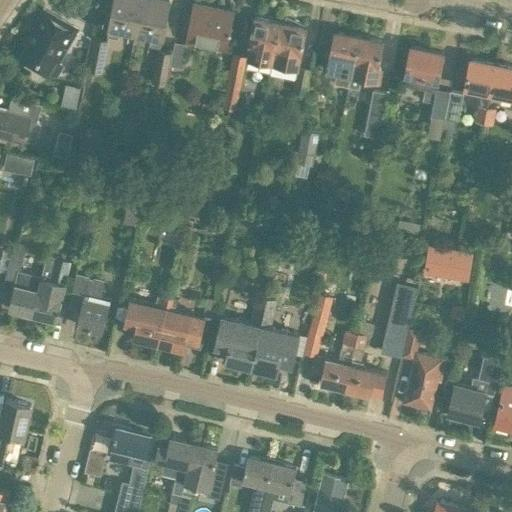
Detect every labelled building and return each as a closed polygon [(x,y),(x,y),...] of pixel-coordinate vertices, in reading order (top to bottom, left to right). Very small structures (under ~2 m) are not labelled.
[(134,30),(140,0),(111,0),(105,34),(116,36),(118,27),(134,30)] [(166,0),(140,0),(134,30),(149,33),(148,43),(158,45),(166,0)] [(233,9),(193,1),(186,38),(226,46),(233,9)] [(77,27),(43,7),(30,29),(34,31),(20,56),(32,64),(31,65),(31,66),(30,68),(30,69),(30,71),(30,72),(31,74),(32,75),(32,76),(34,77),(34,78),(35,78),(37,79),(39,79),(41,79),(41,78),(43,78),(44,77),(45,77),(46,75),(48,72),(46,71),(55,57),(58,59),(77,27)] [(247,67),(270,71),(272,60),(280,19),(255,14),(249,43),(250,43),(248,51),(249,53),(247,67)] [(270,72),(295,77),(305,24),(280,19),(272,60),(270,71),(270,72)] [(356,45),(358,34),(334,29),(327,64),(340,67),(337,83),(349,85),(353,64),(354,59),(356,45)] [(383,39),(358,34),(356,45),(353,64),(349,85),(359,87),(361,75),(379,79),(381,67),(378,62),(383,39)] [(105,38),(92,36),(83,83),(88,84),(91,69),(99,70),(105,38)] [(186,43),(173,40),(169,64),(182,66),(186,43)] [(449,89),(436,86),(443,52),(410,45),(405,72),(403,84),(425,88),(423,99),(433,101),(431,114),(444,116),(449,89)] [(170,51),(157,49),(151,80),(164,82),(170,51)] [(246,55),(235,53),(224,106),(236,108),(246,55)] [(491,84),(495,62),(469,57),(464,85),(478,88),(475,103),(478,104),(475,120),(484,121),(491,84)] [(491,84),(484,121),(493,123),(496,107),(488,105),(490,91),(511,94),(511,65),(495,62),(491,84)] [(310,68),(299,65),(294,91),(305,93),(310,68)] [(387,91),(373,89),(365,130),(379,133),(387,91)] [(464,92),(449,89),(444,116),(441,129),(453,131),(455,118),(458,119),(464,92)] [(0,134),(21,139),(22,138),(34,140),(37,138),(41,122),(39,119),(42,102),(12,95),(8,110),(0,108),(0,134)] [(313,164),(320,131),(302,127),(295,160),(313,164)] [(4,178),(32,180),(33,153),(5,151),(4,178)] [(100,166),(85,162),(83,171),(82,174),(79,173),(78,179),(81,179),(77,198),(91,201),(98,175),(100,166)] [(169,171),(161,165),(155,172),(163,178),(169,171)] [(163,184),(148,180),(146,190),(143,200),(159,204),(162,194),(163,184)] [(397,221),(395,229),(412,233),(414,224),(397,221)] [(6,307),(31,313),(40,274),(21,270),(27,244),(14,241),(5,276),(13,278),(6,307)] [(429,241),(424,271),(454,276),(459,246),(429,241)] [(40,274),(31,313),(55,318),(69,261),(47,255),(46,261),(45,261),(42,274),(40,274)] [(105,280),(76,272),(70,294),(81,297),(75,322),(101,329),(110,294),(102,292),(105,280)] [(313,308),(309,323),(304,351),(315,353),(318,354),(333,295),(317,291),(314,303),(313,308)] [(131,336),(157,342),(160,329),(168,294),(160,292),(156,308),(138,304),(131,336)] [(178,297),(168,294),(160,329),(157,342),(182,348),(183,342),(202,347),(209,317),(213,318),(217,299),(207,296),(203,313),(191,310),(190,312),(176,308),(178,297)] [(253,353),(265,301),(256,299),(251,319),(222,312),(214,345),(227,348),(224,359),(250,365),(253,353)] [(253,353),(250,365),(255,366),(276,371),(278,360),(292,363),(300,329),(271,323),(276,303),(265,301),(253,353)] [(410,315),(396,312),(387,351),(401,354),(410,315)] [(422,329),(409,326),(402,354),(414,357),(404,401),(432,407),(440,370),(443,371),(447,357),(417,350),(422,329)] [(349,367),(357,331),(345,328),(339,355),(338,359),(318,354),(315,353),(311,369),(322,371),(319,381),(344,387),(349,367)] [(349,367),(344,387),(370,393),(372,383),(384,386),(387,370),(362,364),(363,361),(361,360),(367,333),(357,331),(349,367)] [(473,374),(471,386),(454,382),(447,412),(479,419),(486,391),(494,392),(504,351),(493,349),(492,353),(488,355),(484,354),(479,376),(473,374)] [(511,385),(504,384),(500,401),(499,401),(494,422),(511,426),(511,385)] [(0,462),(3,464),(11,434),(21,436),(29,403),(4,398),(0,414),(0,462)] [(150,430),(116,423),(111,444),(112,445),(110,457),(134,463),(148,466),(151,452),(145,451),(150,430)] [(184,484),(195,441),(169,435),(166,445),(158,443),(154,458),(164,460),(161,473),(175,476),(172,491),(182,493),(184,484)] [(195,441),(184,484),(191,486),(195,483),(208,487),(207,494),(219,497),(228,461),(214,458),(217,447),(195,441)] [(249,511),(258,511),(263,494),(271,460),(247,454),(244,465),(234,462),(229,482),(241,485),(243,479),(256,482),(249,511)] [(258,511),(270,511),(275,491),(289,495),(287,500),(301,503),(306,480),(293,477),(296,466),(271,460),(263,494),(258,511)] [(137,511),(148,466),(134,463),(130,481),(122,480),(114,511),(137,511)] [(346,477),(323,472),(313,511),(333,511),(339,490),(343,491),(346,477)] [(452,501),(441,498),(441,501),(436,500),(433,511),(467,511),(468,507),(451,503),(452,501)]
